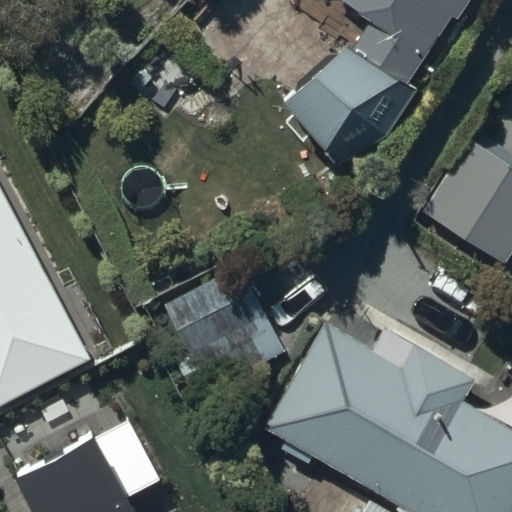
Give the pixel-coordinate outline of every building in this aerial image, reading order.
[(318,0),(299,0),(262,55),(339,107),(413,0),(331,0),(327,6),(318,0)] [(505,253),(511,242),(511,157),(468,129),(423,204),(505,253)] [(0,189),(0,407),(91,359),(0,189)] [(251,384),(479,503),(511,439),(511,388),(306,281),(251,384)] [(130,414),(17,475),(34,508),(26,511),(136,511),(128,495),(163,478),(130,414)]
